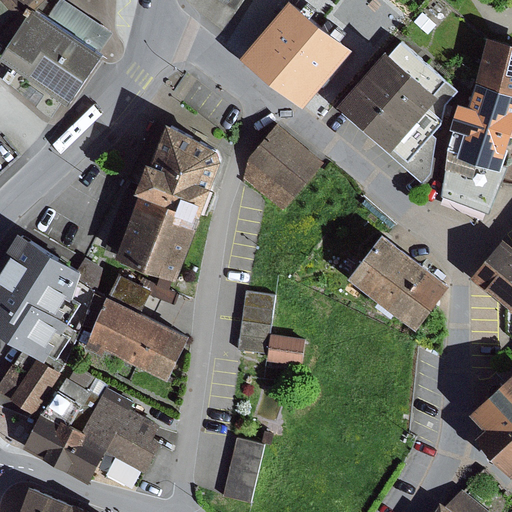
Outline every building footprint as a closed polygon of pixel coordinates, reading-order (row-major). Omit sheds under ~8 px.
[(0,0),(0,31),(11,42),(34,10),(39,6),(46,0),(0,0)] [(113,34),(62,0),(60,0),(52,14),(48,19),(100,53),(113,34)] [(217,0),(235,11),(242,0),(217,0)] [(296,0),(294,0),(247,58),(305,104),(353,45),(327,24),(331,20),(325,15),(321,20),(296,0)] [(39,6),(34,10),(11,42),(0,60),(0,61),(67,107),(103,55),(100,53),(48,19),(52,14),(39,6)] [(435,25),(423,15),(416,24),(428,34),(435,25)] [(441,197),(488,214),(511,135),(511,46),(488,40),(469,110),(459,106),(452,131),(454,132),(448,152),(441,197)] [(385,54),(345,99),(349,104),(347,108),(347,111),(378,136),(429,178),(433,174),(437,139),(433,135),(442,126),(447,105),(458,92),(401,45),(389,57),(385,54)] [(324,164),(276,125),(250,157),(244,183),(272,203),(275,201),(284,209),(324,164)] [(215,152),(165,127),(149,169),(145,167),(135,194),(123,188),(102,253),(116,259),(115,261),(174,283),(221,165),(215,152)] [(81,276),(21,226),(0,262),(0,338),(21,353),(0,383),(0,393),(34,416),(61,374),(59,374),(83,326),(94,292),(78,283),(81,276)] [(382,238),(348,282),(416,334),(450,290),(382,238)] [(511,248),(503,241),(477,274),(511,304),(511,248)] [(152,292),(118,276),(107,300),(94,292),(83,326),(93,331),(85,350),(102,359),(105,352),(167,384),(189,337),(141,314),(152,292)] [(276,295),(247,292),(239,350),(269,354),(268,362),(301,366),(307,319),(280,316),(279,319),(273,318),(276,295)] [(511,377),(470,417),(483,432),(479,437),(511,471),(511,377)] [(101,399),(67,378),(43,416),(41,415),(24,451),(89,486),(105,453),(145,475),(161,446),(153,441),(160,427),(130,411),(134,403),(107,388),(101,399)] [(236,444),(224,497),(251,503),(263,451),(236,444)] [(83,511),(29,489),(21,511),(83,511)] [(489,511),(463,491),(445,508),(450,511),(489,511)]
